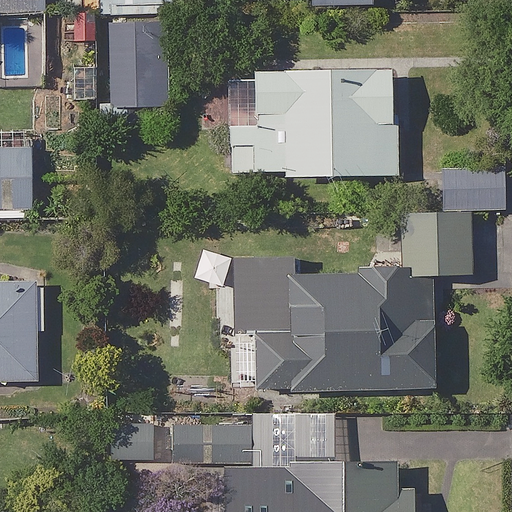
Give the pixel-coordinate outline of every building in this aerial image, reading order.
[(173,0),(103,0),(102,14),(173,18),(173,0)] [(166,121),(167,28),(112,27),(111,120),(166,121)] [(399,181),(397,75),(230,78),(232,176),(286,175),(286,183),(399,181)] [(33,133),(0,132),(0,210),(29,212),(33,133)] [(414,276),(414,283),(472,286),(475,221),(403,217),(400,275),(414,276)] [(303,264),(241,262),(238,334),(262,335),(259,390),(428,397),(433,286),(302,280),(303,264)] [(48,289),(41,289),(41,286),(0,286),(0,383),(42,383),(42,335),(49,335),(48,289)] [(394,471),(254,469),(253,511),(413,511),(414,499),(393,499),(394,471)]
